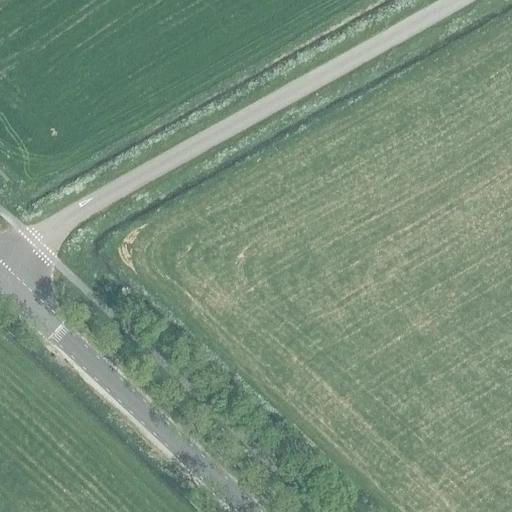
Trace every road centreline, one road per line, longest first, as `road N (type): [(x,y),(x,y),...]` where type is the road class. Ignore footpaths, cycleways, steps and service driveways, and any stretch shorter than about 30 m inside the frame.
road 1 (unclassified): [(0,269),(33,241),(457,0)]
road 2 (secondary): [(250,511),(0,281)]
